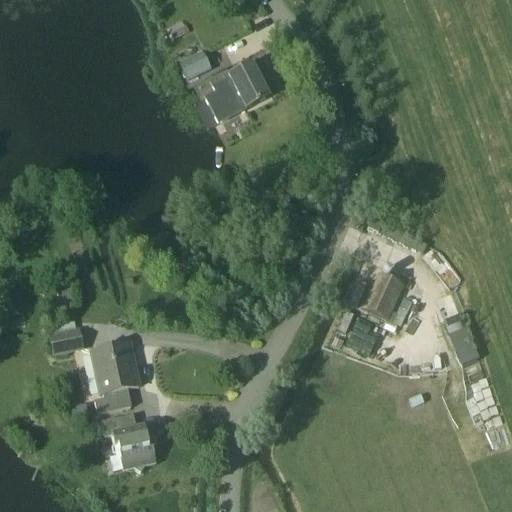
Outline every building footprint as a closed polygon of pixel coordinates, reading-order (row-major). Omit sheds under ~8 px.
[(201,56),(179,67),(187,84),(210,73),(201,56)] [(227,123),(245,113),(245,111),(267,99),(250,66),(229,78),(227,74),(208,84),(227,123)] [(403,288),(376,276),(359,312),(386,325),(403,288)] [(402,301),(396,313),(404,317),(407,318),(413,306),(402,301)] [(403,321),(395,317),(391,326),(399,330),(403,321)] [(78,333),(47,339),(52,361),(83,354),(78,333)] [(107,345),(103,352),(89,355),(99,398),(101,398),(102,402),(92,404),(95,418),(130,410),(126,392),(137,390),(133,372),(130,373),(125,348),(115,350),(107,345)] [(103,441),(109,439),(112,451),(115,450),(121,474),(131,471),(138,476),(143,469),(154,466),(150,449),(146,450),(145,444),(154,442),(159,434),(152,429),(142,431),(142,430),(134,431),(131,418),(99,425),(103,441)]
